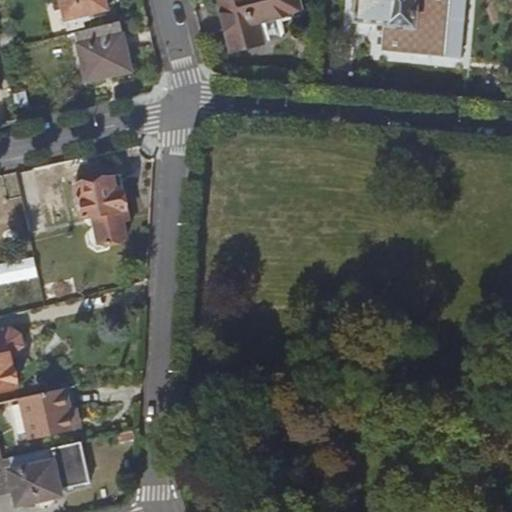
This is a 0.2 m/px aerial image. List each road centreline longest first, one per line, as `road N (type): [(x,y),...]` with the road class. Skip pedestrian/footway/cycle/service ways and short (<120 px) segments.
road 1 (residential): [(181,107),(154,470),(162,511)]
road 2 (residential): [(511,132),(255,103),(181,107)]
road 3 (residential): [(181,107),(0,147)]
